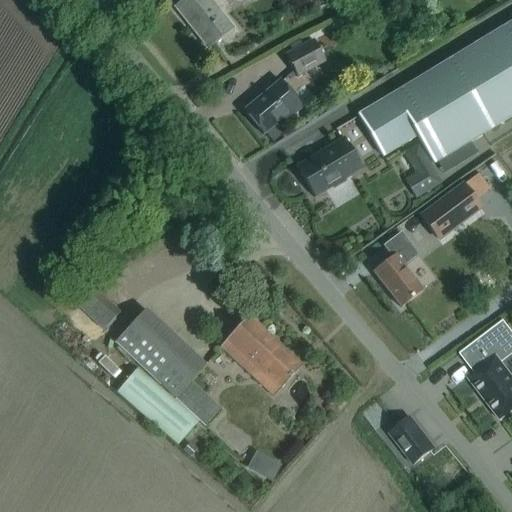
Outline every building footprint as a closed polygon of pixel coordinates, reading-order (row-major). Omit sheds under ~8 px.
[(208,0),(184,0),(175,8),(208,48),(232,29),(208,0)] [(424,20),(416,25),(428,45),(436,40),(424,20)] [(511,117),(511,22),(357,116),(382,158),(416,138),(419,144),(432,165),(511,117)] [(324,63),(313,42),(285,56),(295,77),(324,63)] [(280,121),(291,112),(283,102),(291,95),(280,82),(261,97),(243,111),(262,135),(280,121)] [(343,139),(295,168),(314,199),(362,170),(343,139)] [(419,144),(402,151),(414,172),(403,177),(414,198),(442,182),(432,165),(419,144)] [(480,207),(464,187),(420,220),(436,241),(480,207)] [(402,265),(414,255),(407,246),(372,273),(401,308),(422,291),(402,265)] [(100,332),(119,313),(82,276),(63,295),(100,332)] [(145,311),(114,344),(204,429),(220,412),(189,383),(204,367),(145,311)] [(247,317),(234,331),(219,346),(273,397),(301,367),(247,317)] [(474,375),(468,380),(500,422),(511,412),(511,379),(500,364),(511,355),(511,333),(503,322),(459,355),(474,375)] [(198,424),(137,370),(116,394),(177,448),(198,424)] [(410,419),(392,433),(390,435),(413,466),(434,450),(410,419)]
